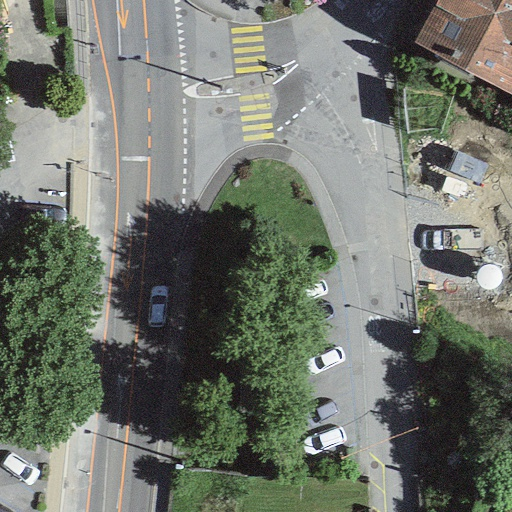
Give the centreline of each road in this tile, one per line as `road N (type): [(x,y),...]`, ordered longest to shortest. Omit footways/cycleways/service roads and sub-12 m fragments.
road 1 (residential): [(300,60),(342,120),(368,189),(381,248),(403,511)]
road 2 (primary): [(134,94),(108,511)]
road 3 (residential): [(134,94),(250,84),(300,60)]
